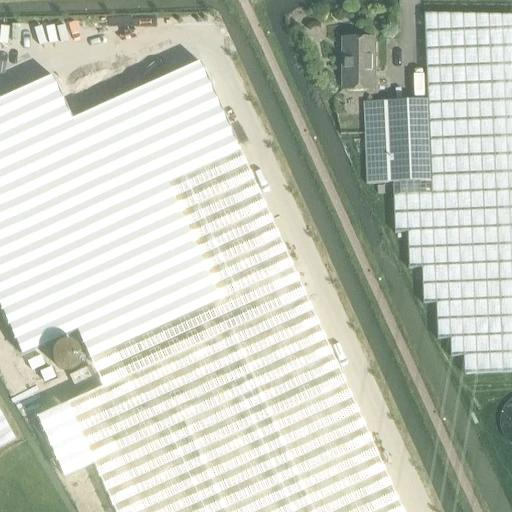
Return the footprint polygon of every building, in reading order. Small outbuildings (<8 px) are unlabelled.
[(511,17),(424,17),(427,102),(430,182),(392,186),(394,234),(407,233),(407,246),(408,269),(419,268),(421,304),(434,304),(436,340),(448,339),(450,364),(461,363),(462,375),(511,372),(511,17)] [(372,91),(373,43),(342,43),(341,91),(372,91)] [(37,418),(64,478),(93,465),(114,511),(402,511),(200,64),(73,121),(53,78),(0,101),(0,306),(22,356),(78,331),(104,388),(37,418)] [(388,186),(392,186),(430,182),(427,102),(386,104),(363,104),(366,186),(388,186)] [(28,363),(32,371),(44,366),(40,357),(28,363)] [(51,368),(40,373),(44,383),(55,378),(51,368)] [(511,406),(509,409),(504,414),(502,417),(501,422),(500,428),(500,433),(501,439),(503,443),(507,448),(511,452),(511,406)] [(0,448),(14,440),(0,413),(0,448)]
